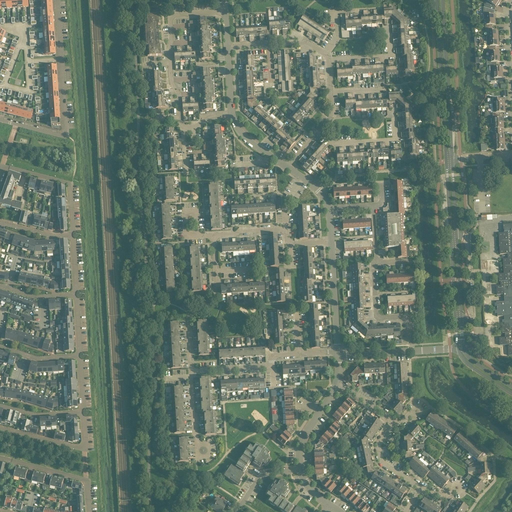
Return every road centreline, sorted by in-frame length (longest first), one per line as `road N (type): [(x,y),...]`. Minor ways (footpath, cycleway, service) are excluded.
road 1 (tertiary): [(463,348),(451,159)]
road 2 (tertiary): [(446,161),(457,349)]
road 3 (tertiary): [(436,0),(446,161)]
road 4 (tertiary): [(451,159),(442,0)]
road 5 (residential): [(56,0),(65,134)]
road 6 (residential): [(410,351),(409,315),(374,317),(376,266)]
road 7 (residential): [(2,166),(69,183),(69,235)]
